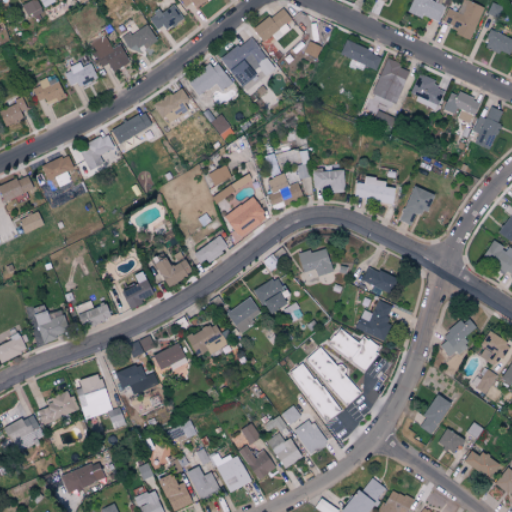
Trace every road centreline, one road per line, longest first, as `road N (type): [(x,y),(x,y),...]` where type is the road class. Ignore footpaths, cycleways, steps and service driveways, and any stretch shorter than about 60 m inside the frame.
road 1 (residential): [(0,386),(193,294),(294,222),(330,214),(364,222),(511,309)]
road 2 (residential): [(276,511),(342,475),(399,411),(469,222),(511,169)]
road 3 (residential): [(0,167),(162,80),(262,0)]
road 4 (residential): [(309,0),(511,94)]
road 5 (residential): [(491,511),(376,440)]
